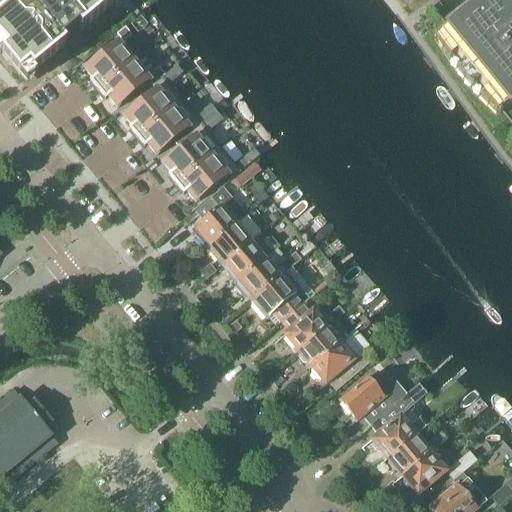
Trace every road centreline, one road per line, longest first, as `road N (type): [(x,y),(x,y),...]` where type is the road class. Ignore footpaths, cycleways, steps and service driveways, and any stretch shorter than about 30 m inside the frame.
road 1 (residential): [(300,495),(93,248)]
road 2 (residential): [(93,248),(0,132)]
